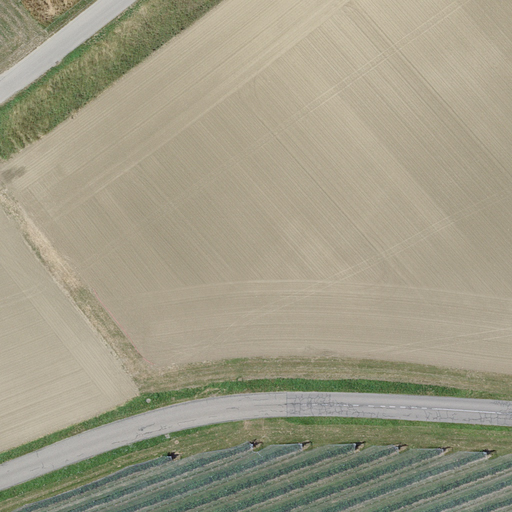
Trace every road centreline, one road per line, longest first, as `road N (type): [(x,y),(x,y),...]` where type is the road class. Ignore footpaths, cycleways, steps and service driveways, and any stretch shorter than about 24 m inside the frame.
road 1 (unclassified): [(0,478),(180,416),(232,408),(345,404),(511,415)]
road 2 (unclassified): [(0,90),(115,0)]
